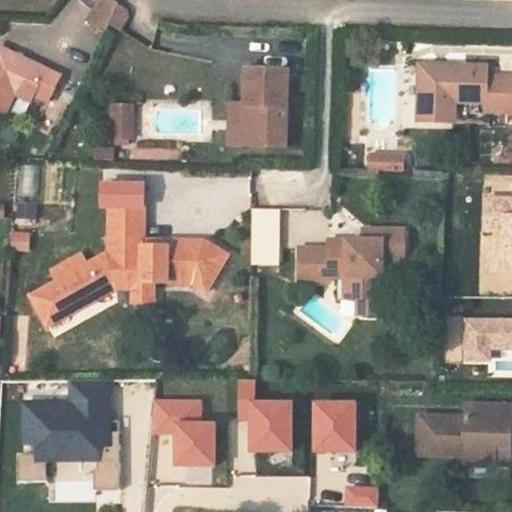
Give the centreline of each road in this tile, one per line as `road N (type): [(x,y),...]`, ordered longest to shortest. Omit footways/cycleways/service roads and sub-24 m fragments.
road 1 (residential): [(156,0),(511,13)]
road 2 (unknown): [(336,10),(326,156),(310,168),(202,194),(165,217)]
